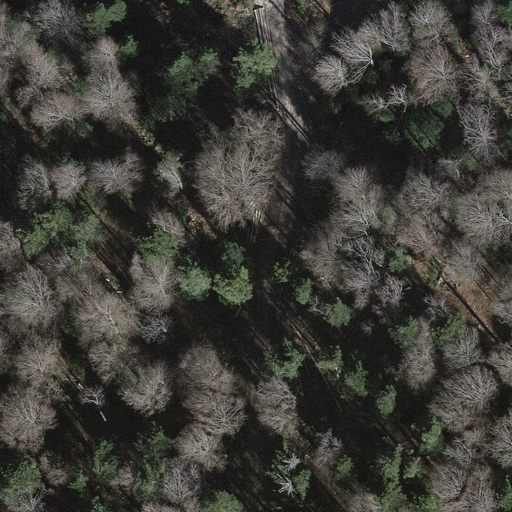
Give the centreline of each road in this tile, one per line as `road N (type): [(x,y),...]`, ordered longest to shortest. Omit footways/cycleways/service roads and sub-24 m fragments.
road 1 (track): [(273,0),(288,143),(271,235),(253,511)]
road 2 (track): [(288,143),(334,0)]
